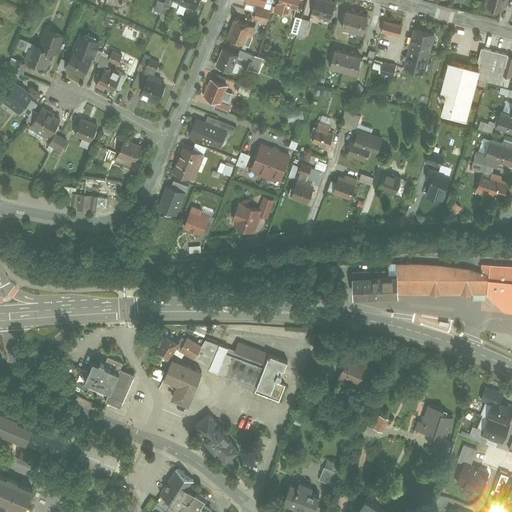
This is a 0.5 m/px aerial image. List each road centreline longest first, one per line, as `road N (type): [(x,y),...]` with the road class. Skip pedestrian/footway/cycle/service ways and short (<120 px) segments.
road 1 (residential): [(108,221),(123,254),(145,261),(307,239),(491,228),(511,209)]
road 2 (secondary): [(359,317),(219,306),(58,310)]
road 3 (residential): [(0,348),(19,376),(189,459),(251,506)]
road 4 (residential): [(224,0),(167,140)]
